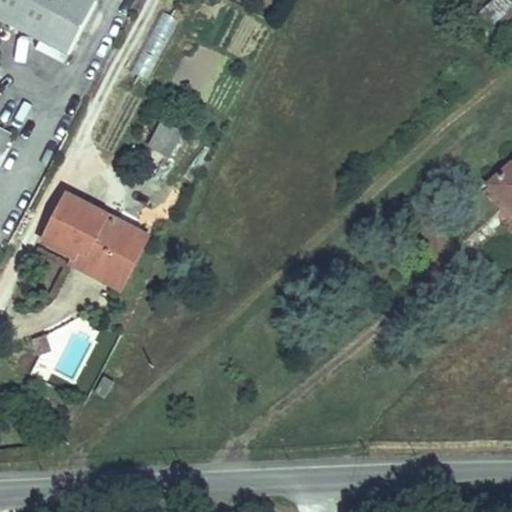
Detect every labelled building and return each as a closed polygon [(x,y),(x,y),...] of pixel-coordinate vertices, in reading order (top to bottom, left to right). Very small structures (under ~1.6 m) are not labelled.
[(84,0),(2,0),(0,5),(0,24),(74,63),(102,9),(84,0)] [(130,72),(148,81),(178,19),(160,10),(130,72)] [(168,160),(182,133),(159,121),(144,148),(168,160)] [(0,137),(0,170),(14,144),(0,137)] [(511,182),(496,196),(511,214),(511,182)] [(74,201),(50,249),(84,265),(87,258),(128,277),(148,237),(74,201)] [(87,258),(84,265),(80,272),(130,296),(156,241),(148,237),(128,277),(87,258)] [(60,352),(54,336),(44,340),(50,356),(60,352)]
